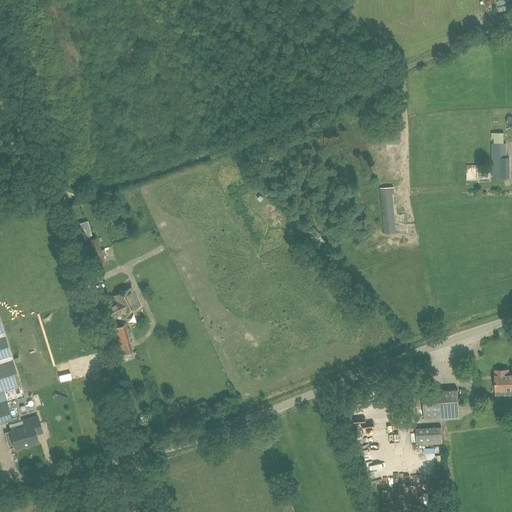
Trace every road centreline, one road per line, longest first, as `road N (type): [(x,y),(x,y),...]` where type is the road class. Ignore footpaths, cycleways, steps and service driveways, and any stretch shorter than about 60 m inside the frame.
road 1 (track): [(511,24),(204,159),(64,196)]
road 2 (unclassified): [(138,457),(511,318)]
road 3 (track): [(64,196),(138,457)]
road 4 (track): [(0,0),(23,46),(64,196)]
road 5 (unclassified): [(138,457),(0,477)]
